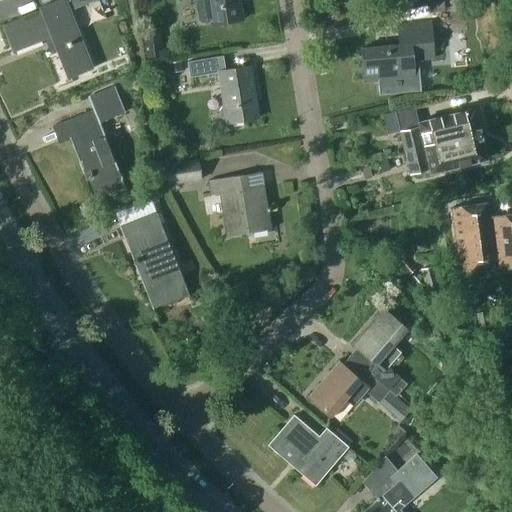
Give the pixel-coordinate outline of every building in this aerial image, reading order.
[(67,10),(92,0),(56,0),(40,7),(41,9),(2,24),(12,51),(51,35),(68,77),(90,68),(67,10)] [(196,0),(195,2),(197,19),(201,22),(209,20),(210,24),(240,20),(237,0),(196,0)] [(400,44),(360,47),(363,80),(376,79),(378,94),(413,91),(412,77),(410,59),(431,58),(428,21),(396,24),(396,25),(399,25),(400,44)] [(162,55),(158,29),(140,31),(144,57),(162,55)] [(223,70),(222,55),(186,61),(188,77),(218,72),(223,107),(221,107),(218,111),(219,117),(222,120),(225,120),(225,123),(255,118),(248,66),(223,70)] [(181,71),(180,61),(168,63),(169,72),(181,71)] [(123,112),(113,86),(88,96),(91,103),(93,110),(70,119),(77,135),(68,138),(84,178),(87,177),(94,194),(123,183),(103,133),(98,123),(123,112)] [(398,131),(403,152),(479,133),(473,109),(417,122),(413,108),(395,113),(399,131),(398,131)] [(479,133),(403,152),(408,174),(427,169),(428,173),(485,159),(479,133)] [(200,179),(197,158),(164,164),(168,185),(200,179)] [(372,176),(369,165),(361,168),(363,178),(372,176)] [(265,206),(259,172),(205,181),(207,195),(217,194),(224,237),(269,230),(266,211),(268,211),(267,206),(265,206)] [(511,213),(487,216),(485,203),(451,207),(458,273),(511,266),(511,213)] [(186,294),(153,212),(119,226),(132,258),(130,259),(132,264),(134,263),(152,308),(186,294)] [(441,291),(434,265),(419,269),(426,295),(441,291)] [(355,362),(388,391),(389,391),(396,396),(406,384),(389,369),(394,363),(396,365),(402,357),(389,346),(404,329),(382,310),(353,344),(363,353),(355,362)] [(486,310),(475,313),(479,329),(490,326),(486,310)] [(511,326),(482,332),(485,344),(511,338),(511,326)] [(388,391),(355,362),(347,371),(337,363),(308,397),(330,415),(344,399),(353,406),(365,391),(379,403),(388,391)] [(318,436),(293,415),(267,445),(314,485),(347,447),(325,428),(318,436)] [(384,455),(377,463),(360,483),(374,500),(360,511),(399,511),(398,511),(436,478),(415,453),(396,470),(384,455)]
